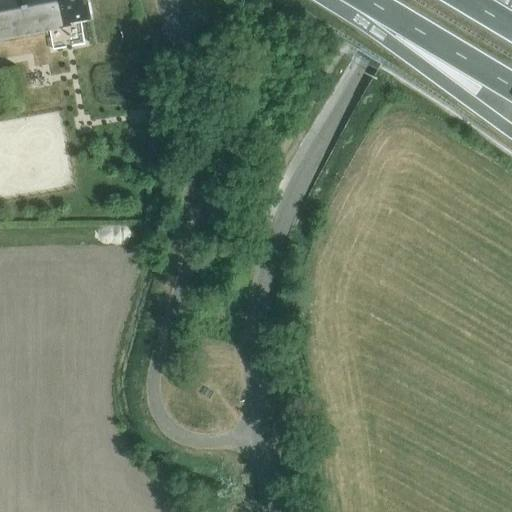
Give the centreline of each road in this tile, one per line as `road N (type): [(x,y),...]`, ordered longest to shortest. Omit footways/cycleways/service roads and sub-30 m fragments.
road 1 (tertiary): [(275,511),(259,376),(271,255),(305,171),(404,0)]
road 2 (trunk): [(366,0),(511,86)]
